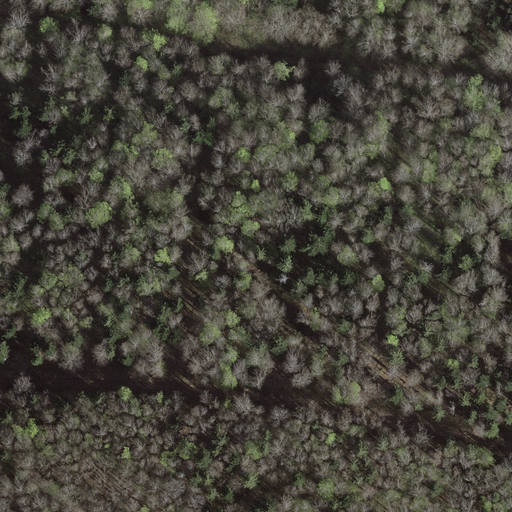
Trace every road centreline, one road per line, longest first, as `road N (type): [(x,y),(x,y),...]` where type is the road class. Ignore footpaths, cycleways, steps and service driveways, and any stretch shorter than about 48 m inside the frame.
road 1 (track): [(0,373),(292,397),(511,449)]
road 2 (track): [(511,89),(199,45),(57,17),(33,0)]
